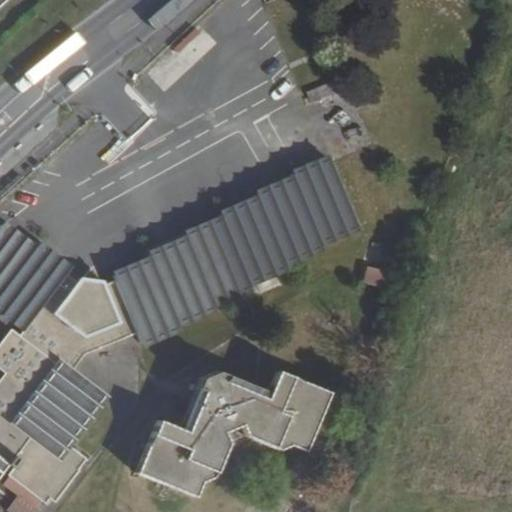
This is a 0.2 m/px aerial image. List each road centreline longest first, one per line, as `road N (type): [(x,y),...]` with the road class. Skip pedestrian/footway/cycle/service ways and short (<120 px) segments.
road 1 (secondary): [(0,149),(180,0)]
road 2 (secondary): [(126,0),(0,100)]
